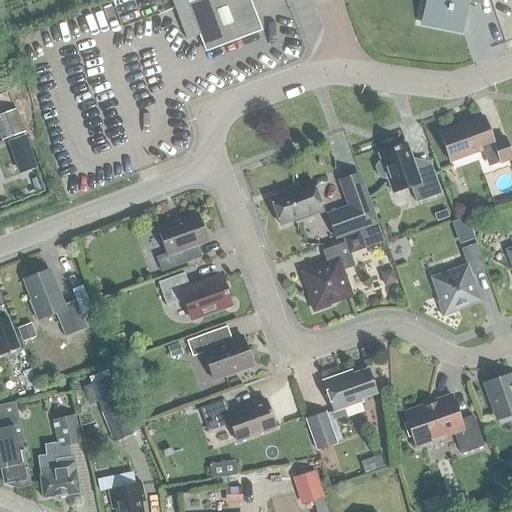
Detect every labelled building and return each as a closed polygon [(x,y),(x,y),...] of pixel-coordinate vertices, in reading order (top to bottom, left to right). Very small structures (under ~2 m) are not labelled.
[(198,34),(205,50),(261,29),(250,0),(171,0),(186,38),(198,34)] [(425,0),(422,18),(461,26),(466,0),(463,0),(425,0)] [(0,115),(0,137),(2,141),(25,131),(16,109),(0,115)] [(439,130),(450,160),(482,149),(485,158),(497,154),(500,162),(511,158),(503,135),(492,139),(483,114),(439,130)] [(24,134),(6,141),(15,166),(33,159),(24,134)] [(410,185),(416,201),(441,192),(432,168),(417,173),(406,142),(378,152),(381,160),(377,161),(375,166),(378,175),(382,177),(386,176),(391,191),(410,185)] [(348,208),(326,216),(334,238),(375,224),(358,175),(339,182),(348,208)] [(269,196),(279,224),(294,218),(295,220),(322,210),(311,179),(292,186),(293,188),(269,196)] [(446,210),(433,215),(436,222),(448,218),(446,210)] [(157,228),(166,252),(155,256),(161,271),(201,256),(196,242),(206,238),(197,214),(157,228)] [(378,227),(359,233),(365,249),(383,243),(378,227)] [(460,247),(466,264),(431,276),(439,299),(436,300),(442,316),(458,310),(457,307),(479,299),(470,274),(485,269),(476,242),(460,247)] [(326,265),(303,274),(310,293),(307,294),(313,310),(329,304),(328,301),(349,294),(340,269),(353,264),(350,254),(348,255),(344,244),(322,252),(326,265)] [(48,269),(23,278),(31,298),(28,300),(34,316),(53,308),(64,336),(86,327),(75,299),(62,304),(48,269)] [(392,270),(379,274),(384,287),(397,282),(392,270)] [(183,299),(190,318),(230,303),(225,289),(224,289),(219,275),(189,286),(183,271),(157,281),(166,306),(183,299)] [(0,352),(18,346),(6,316),(0,318),(0,352)] [(30,324),(17,330),(22,343),(35,337),(30,324)] [(226,325),(186,340),(191,355),(202,352),(212,378),(252,364),(242,336),(231,340),(226,325)] [(178,344),(166,348),(170,359),(182,354),(178,344)] [(322,380),(333,411),(361,401),(360,398),(375,392),(367,368),(351,373),(350,370),(322,380)] [(511,379),(510,373),(483,382),(496,419),(511,414),(511,415),(511,379)] [(95,392),(107,421),(124,414),(112,385),(95,392)] [(434,402),(403,412),(414,444),(453,431),(461,453),(483,445),(472,415),(459,419),(450,393),(433,399),(434,402)] [(224,398),(199,407),(207,430),(229,422),(236,440),(275,426),(264,398),(228,411),(224,398)] [(0,469),(3,484),(16,489),(29,486),(20,441),(23,440),(15,403),(0,406),(0,469)] [(305,420),(316,452),(337,444),(336,443),(342,441),(332,412),(326,414),(326,413),(305,420)] [(58,449),(53,449),(53,444),(43,445),(45,456),(37,457),(39,476),(42,499),(78,494),(71,446),(80,444),(74,417),(52,422),(58,449)] [(211,478),(236,476),(235,462),(210,463),(211,478)] [(411,502),(420,500),(412,469),(403,471),(411,502)] [(511,490),(511,478),(509,469),(492,474),(499,495),(511,490)] [(293,479),(301,505),(324,498),(316,472),(293,479)] [(115,509),(115,511),(142,511),(141,503),(144,503),(140,483),(107,490),(112,509),(115,509)]
